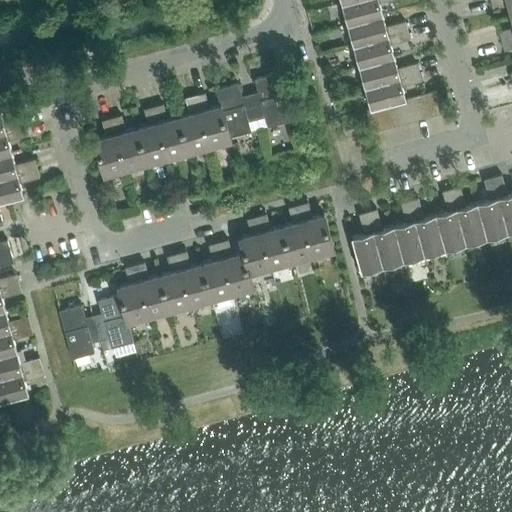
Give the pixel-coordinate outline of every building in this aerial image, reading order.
[(349,0),(341,2),(347,23),(381,14),(378,2),(384,0),(349,0)] [(507,4),(510,14),(511,13),(511,0),(490,0),(492,8),(507,4)] [(511,13),(510,14),(511,21),(511,26),(498,30),(501,40),(511,36),(511,13)] [(347,23),(353,44),(406,29),(404,20),(385,26),(381,14),(347,23)] [(353,44),(358,65),(393,55),(390,43),(409,38),(406,29),(353,44)] [(511,47),(511,36),(501,40),(504,49),(511,47)] [(358,65),(364,86),(418,71),(415,62),(396,67),(393,55),(358,65)] [(418,71),(364,86),(370,106),(369,106),(370,108),(377,106),(388,102),(400,99),(405,98),(405,96),(404,97),(401,85),(420,80),(418,71)] [(258,93),(250,95),(256,118),(264,115),(267,125),(289,119),(276,72),(254,78),(258,93)] [(256,118),(250,95),(242,98),(238,83),(215,89),(219,103),(219,104),(220,104),(229,136),(251,130),(248,120),(256,118)] [(435,90),(424,93),(430,115),(441,112),(435,90)] [(220,104),(219,104),(208,107),(204,92),(194,94),(208,145),(229,140),(230,140),(229,136),(220,104)] [(424,93),(412,96),(418,118),(430,115),(424,93)] [(208,145),(194,94),(185,97),(189,112),(178,115),(187,151),(208,145)] [(405,98),(400,99),(406,122),(418,118),(412,96),(405,98)] [(406,122),(400,99),(388,102),(394,125),(406,122)] [(394,125),(388,102),(377,106),(383,128),(394,125)] [(187,151),(178,115),(167,118),(162,103),(153,106),(167,157),(187,151)] [(167,157),(153,106),(143,108),(147,124),(136,127),(146,162),(167,157)] [(365,109),(371,131),(383,128),(377,106),(370,108),(365,109)] [(0,132),(25,125),(23,116),(3,122),(0,110),(1,110),(0,108),(0,132)] [(146,162),(136,127),(125,130),(121,114),(111,117),(125,168),(146,162)] [(125,168),(111,117),(101,120),(105,135),(95,138),(94,137),(93,137),(103,174),(105,174),(104,173),(125,168)] [(0,132),(0,154),(11,151),(8,139),(27,134),(25,125),(0,132)] [(0,154),(0,177),(36,167),(34,158),(14,164),(11,151),(0,154)] [(0,200),(23,194),(23,193),(22,193),(19,181),(38,176),(36,167),(0,177),(0,200)] [(511,191),(506,193),(501,174),(492,177),(507,231),(511,229),(511,191)] [(488,198),(476,202),(486,236),(507,231),(492,177),(483,179),(488,198)] [(459,186),(450,188),(465,242),(486,236),(476,202),(464,205),(459,186)] [(446,210),(434,213),(444,248),(465,242),(450,188),(441,190),(446,210)] [(417,197),(408,199),(423,253),(444,248),(434,213),(423,216),(417,197)] [(405,221),(393,224),(402,259),(423,253),(408,199),(399,202),(405,221)] [(324,212),(322,213),(323,213),(312,216),(308,201),(298,204),(312,255),(333,249),(333,250),(334,249),(324,212)] [(292,222),(281,225),(291,260),(312,255),(298,204),(288,207),(292,222)] [(375,208),(367,211),(381,265),(402,259),(393,224),(381,228),(375,208)] [(381,265),(367,211),(358,213),(363,232),(352,235),(351,235),(360,271),(362,271),(361,270),(381,265)] [(266,213),(256,215),(270,266),(291,260),(281,225),(270,228),(266,213)] [(238,236),(242,251),(243,250),(249,272),(250,272),(270,266),(256,215),(246,218),(250,233),(239,236),(239,235),(238,236)] [(227,238),(218,241),(232,292),(252,286),(253,287),(254,287),(250,272),(249,272),(243,250),(242,251),(232,254),(227,238)] [(0,264),(13,261),(7,239),(0,240),(0,264)] [(212,259),(201,262),(211,298),(232,292),(218,241),(208,244),(212,259)] [(186,250),(176,253),(190,304),(211,298),(201,262),(190,265),(186,250)] [(171,270),(159,273),(169,309),(190,304),(176,253),(166,255),(171,270)] [(144,261),(134,264),(148,315),(169,309),(159,273),(148,276),(144,261)] [(117,284),(119,293),(120,293),(127,321),(128,321),(148,315),(134,264),(125,267),(129,282),(118,285),(118,284),(117,284)] [(0,286),(19,282),(16,273),(0,277),(0,286)] [(0,286),(0,309),(5,308),(2,296),(21,291),(19,282),(0,286)] [(102,314),(94,316),(100,339),(108,337),(111,347),(133,341),(128,321),(127,321),(120,293),(119,293),(98,299),(102,314)] [(91,341),(100,339),(94,316),(86,318),(82,304),(59,310),(72,357),(94,351),(91,341)] [(0,309),(0,331),(30,324),(27,315),(8,320),(5,308),(0,309)] [(0,331),(0,354),(16,350),(13,338),(32,333),(30,324),(0,331)] [(108,337),(100,339),(103,349),(111,347),(108,337)] [(0,354),(0,376),(41,365),(39,356),(19,362),(16,350),(0,354)] [(41,365),(0,376),(0,399),(28,392),(28,391),(24,380),(44,374),(41,365)]
